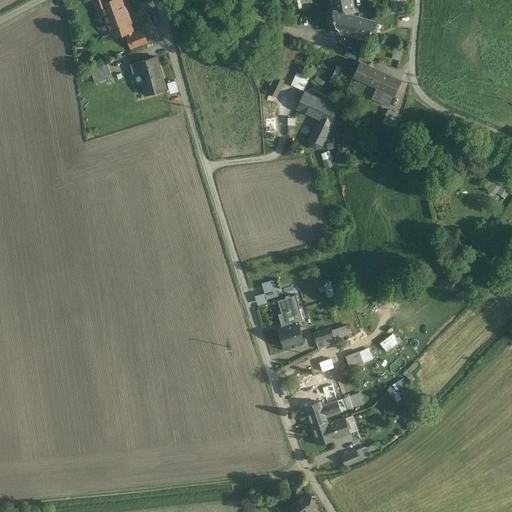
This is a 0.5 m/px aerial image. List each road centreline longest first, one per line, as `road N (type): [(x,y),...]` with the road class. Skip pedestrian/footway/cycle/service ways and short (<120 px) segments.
road 1 (unclassified): [(332,511),(285,420),(159,0)]
road 2 (track): [(0,506),(305,466)]
road 3 (unclassified): [(511,137),(452,115),(420,92),(413,75),(416,0)]
